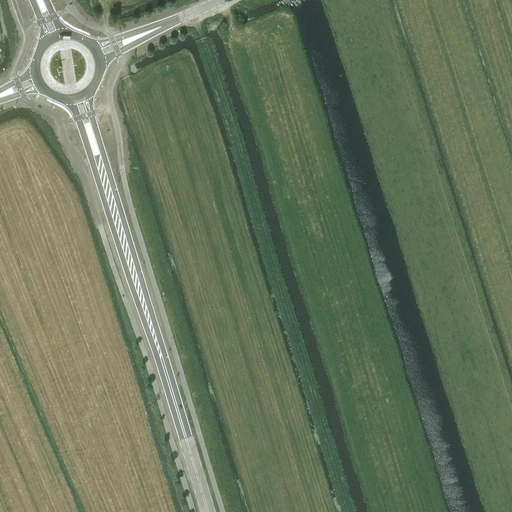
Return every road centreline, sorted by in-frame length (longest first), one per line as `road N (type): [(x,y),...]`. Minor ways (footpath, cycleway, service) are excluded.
road 1 (primary): [(67,99),(173,396)]
road 2 (primary): [(173,396),(86,94)]
road 3 (unclassified): [(97,53),(223,0)]
road 4 (primary): [(208,511),(173,396)]
